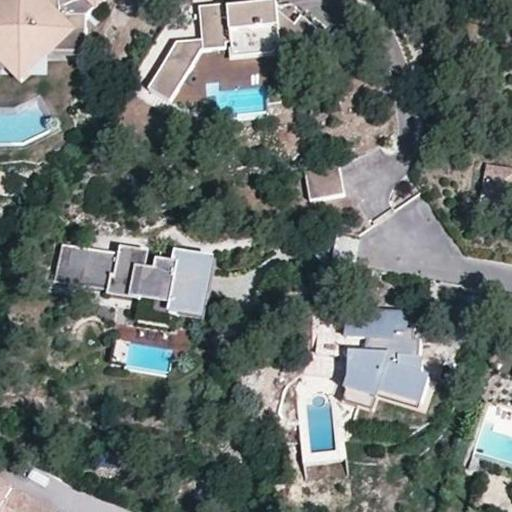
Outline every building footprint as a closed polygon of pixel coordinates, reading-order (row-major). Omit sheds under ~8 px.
[(108,0),(0,0),(0,69),(2,69),(2,61),(2,52),(47,52),(47,55),(53,55),(88,55),(88,18),(98,8),(98,9),(108,0)] [(225,10),(202,11),(204,43),(204,54),(228,52),(227,47),(232,47),(233,60),(274,57),(282,48),(299,62),(321,34),(304,20),(296,29),(280,15),(267,16),(267,10),(230,11),(231,18),(226,19),(225,10)] [(203,54),(204,54),(204,43),(180,44),(171,58),(193,71),(203,54)] [(24,83),(53,55),(47,55),(47,52),(2,52),(2,61),(24,83)] [(193,71),(171,58),(151,93),(172,105),(193,71)] [(346,196),(340,162),(306,168),(312,202),(346,196)] [(511,204),(511,171),(489,168),(483,200),(511,204)] [(75,273),(78,250),(68,249),(63,289),(120,297),(121,291),(91,286),(93,275),(75,273)] [(209,314),(216,260),(183,255),(181,266),(164,263),(163,274),(149,272),(152,257),(126,253),(126,257),(125,263),(97,259),(97,253),(78,250),(75,273),(93,275),(91,286),(121,291),(120,297),(180,305),(188,307),(188,311),(209,314)] [(97,259),(125,263),(126,257),(97,253),(97,259)] [(188,307),(180,305),(178,319),(186,320),(188,311),(188,307)] [(353,358),(352,379),(382,388),(381,394),(424,407),(432,381),(421,378),(424,370),(424,360),(422,360),(423,343),(418,343),(396,341),(397,332),(409,333),(411,315),(380,313),(380,314),(370,313),(370,309),(362,308),(361,312),(351,311),(347,357),(353,358)] [(396,341),(418,343),(419,334),(409,333),(397,332),(396,341)] [(382,388),(352,379),(344,404),(375,414),(381,394),(382,388)] [(52,511),(23,494),(0,480),(0,511),(52,511)]
